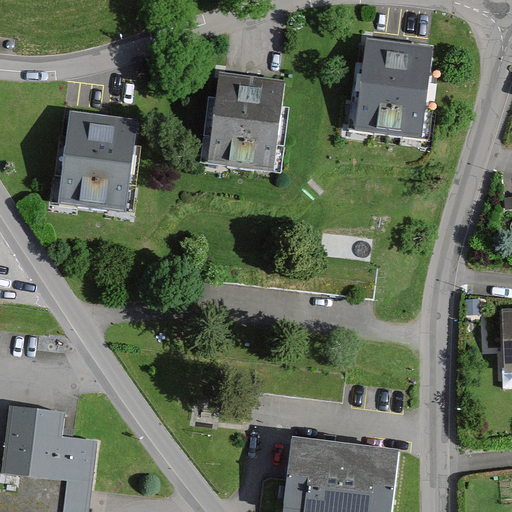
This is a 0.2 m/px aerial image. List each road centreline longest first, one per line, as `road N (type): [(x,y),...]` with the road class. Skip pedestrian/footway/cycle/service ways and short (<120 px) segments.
road 1 (residential): [(511,39),(445,274),(438,511)]
road 2 (residential): [(219,511),(0,204)]
road 3 (residential): [(0,61),(46,64),(193,35),(296,0)]
road 4 (unknown): [(438,436),(256,411)]
